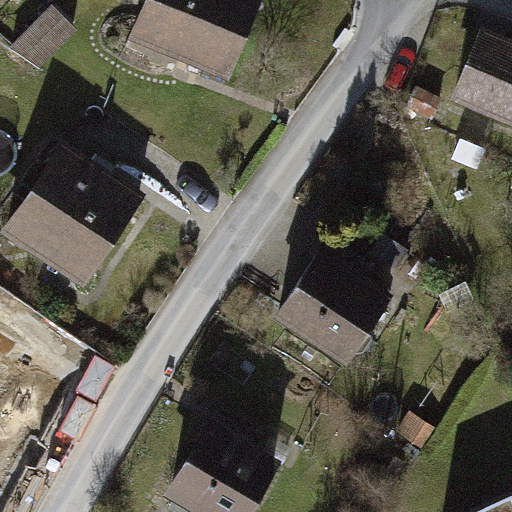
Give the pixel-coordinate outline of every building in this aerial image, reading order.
[(142,0),(126,37),(214,77),(249,0),(142,0)] [(24,45),(40,63),(77,28),(61,11),(24,45)] [(511,98),(511,45),(468,26),(433,101),(498,130),(511,98)] [(0,220),(0,233),(77,286),(139,197),(55,140),(0,220)] [(346,361),(393,294),(321,243),(273,310),(346,361)] [(0,358),(16,334),(0,324),(0,358)] [(161,497),(189,511),(250,511),(282,453),(206,413),(161,497)] [(511,511),(511,510),(502,491),(453,511),(511,511)]
